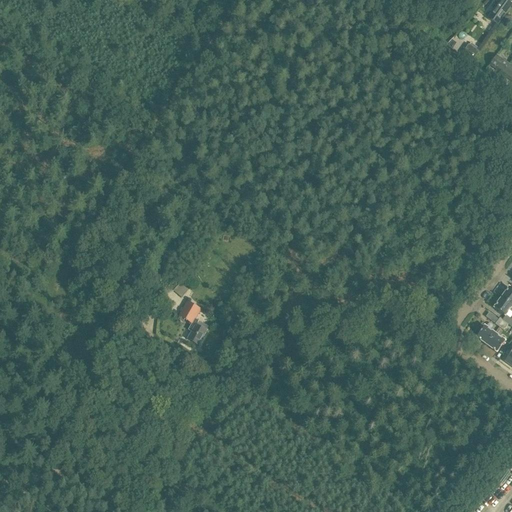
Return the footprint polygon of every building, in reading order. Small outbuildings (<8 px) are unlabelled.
[(511,0),(509,0),(508,3),(503,0),(500,0),(487,19),(497,26),(511,5),(511,0)] [(470,64),(478,53),(468,45),(460,57),(470,64)] [(502,75),(509,66),(496,56),(489,66),(502,75)] [(501,298),(511,305),(511,290),(509,288),(501,298)] [(511,312),(511,305),(501,298),(494,309),(505,317),(506,316),(509,311),(511,312)] [(198,346),(206,332),(196,326),(198,322),(194,320),(200,310),(187,303),(179,317),(192,324),(188,331),(192,332),(188,340),(198,346)] [(495,324),(498,320),(489,313),(485,317),(495,324)] [(496,325),(499,328),(504,322),(502,320),(500,319),(495,325),(496,325)] [(504,322),(499,328),(503,331),(508,325),(506,324),(504,322)] [(486,345),(495,334),(484,327),(476,338),(486,345)] [(495,334),(486,345),(496,353),(505,342),(495,334)]
